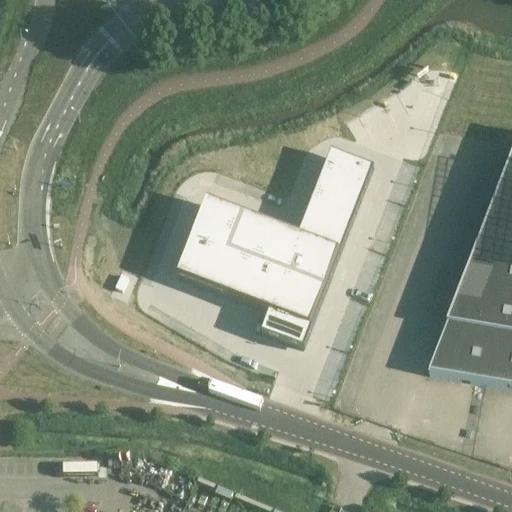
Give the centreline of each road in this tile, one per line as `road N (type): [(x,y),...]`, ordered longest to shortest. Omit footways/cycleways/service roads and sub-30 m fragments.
road 1 (tertiary): [(41,269),(31,187),(70,88),(107,41),(181,0)]
road 2 (unknown): [(365,452),(465,166)]
road 3 (tertiary): [(10,313),(86,369),(216,412),(270,418)]
road 4 (tertiary): [(270,418),(107,345),(79,323),(41,269)]
road 5 (tertiary): [(511,505),(270,418)]
road 6 (tertiary): [(47,0),(33,50),(0,114)]
